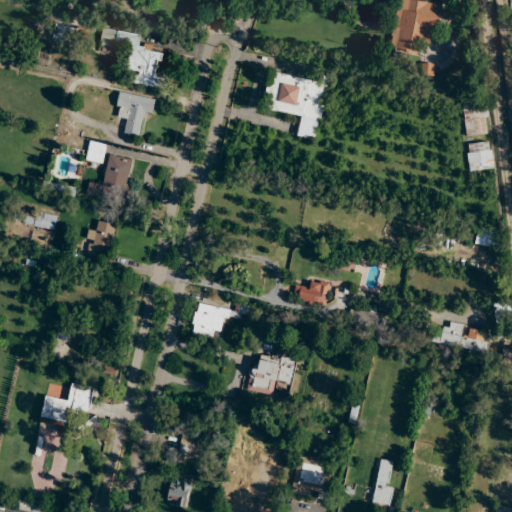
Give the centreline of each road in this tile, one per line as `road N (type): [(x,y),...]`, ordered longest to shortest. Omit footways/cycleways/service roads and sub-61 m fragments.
road 1 (residential): [(210,29),(98,511)]
road 2 (residential): [(128,511),(239,35)]
